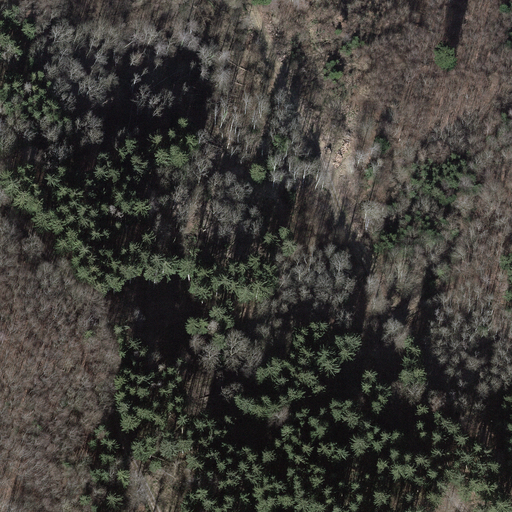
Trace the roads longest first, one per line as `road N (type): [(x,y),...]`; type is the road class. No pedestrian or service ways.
road 1 (track): [(249,0),(291,107),(323,152),(343,226),(369,259),(384,307),(389,392),(403,429),(468,511)]
road 2 (track): [(0,190),(32,243),(110,333),(117,424),(158,511)]
